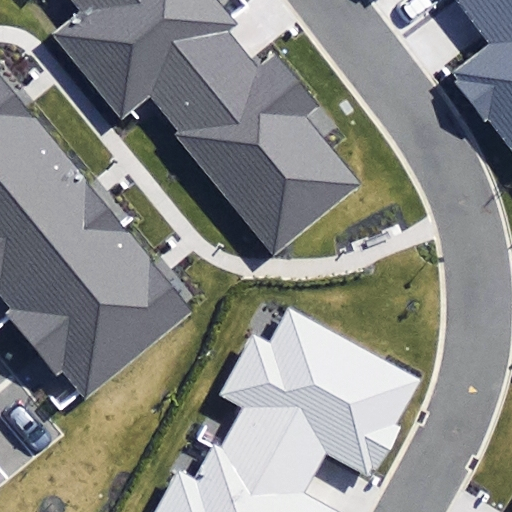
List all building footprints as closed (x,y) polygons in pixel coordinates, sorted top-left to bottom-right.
[(150,97),(230,33),(239,25),(218,0),(70,0),(80,12),(52,34),(122,120),(150,97)] [(511,149),(511,0),(456,0),(490,45),(455,71),(459,76),(453,81),(483,122),(488,118),(511,149)] [(259,68),(230,33),(150,97),(178,132),(175,135),(273,255),(360,184),(305,116),(317,106),(275,54),(259,68)] [(0,194),(59,148),(0,75),(0,194)] [(111,212),(59,148),(0,194),(0,294),(3,298),(111,212)] [(192,312),(111,212),(3,298),(12,309),(7,312),(57,375),(62,371),(84,398),(192,312)] [(220,448),(303,493),(325,453),(369,477),(373,469),(376,471),(400,428),(396,426),(421,380),(288,308),(268,345),(252,336),(219,397),(241,409),(220,448)] [(339,511),(303,493),(220,448),(214,445),(195,481),(177,472),(155,511),(339,511)]
